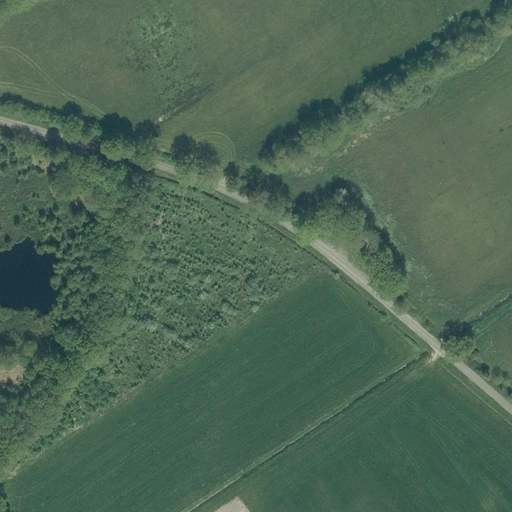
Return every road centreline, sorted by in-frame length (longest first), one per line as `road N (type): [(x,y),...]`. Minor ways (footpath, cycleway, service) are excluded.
road 1 (unclassified): [(511,409),(303,233),(256,205),(177,171),(0,119)]
road 2 (track): [(441,349),(199,511)]
